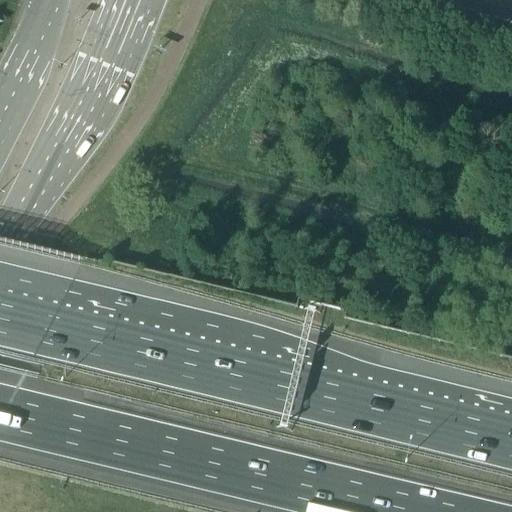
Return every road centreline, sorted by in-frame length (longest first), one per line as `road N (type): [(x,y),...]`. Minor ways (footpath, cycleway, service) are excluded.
road 1 (motorway): [(511,443),(0,318)]
road 2 (motorway): [(0,412),(395,511)]
road 3 (primary): [(0,253),(93,92),(132,0)]
